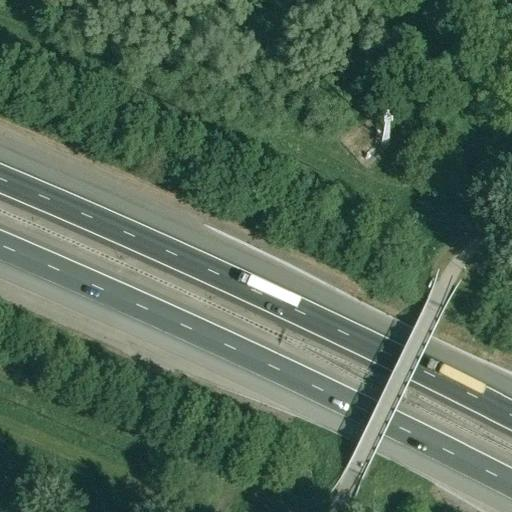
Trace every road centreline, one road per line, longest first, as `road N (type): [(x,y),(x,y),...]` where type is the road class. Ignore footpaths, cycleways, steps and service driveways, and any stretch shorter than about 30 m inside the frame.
road 1 (motorway): [(0,249),(511,486)]
road 2 (motorway): [(511,417),(0,181)]
road 3 (track): [(0,25),(397,197)]
